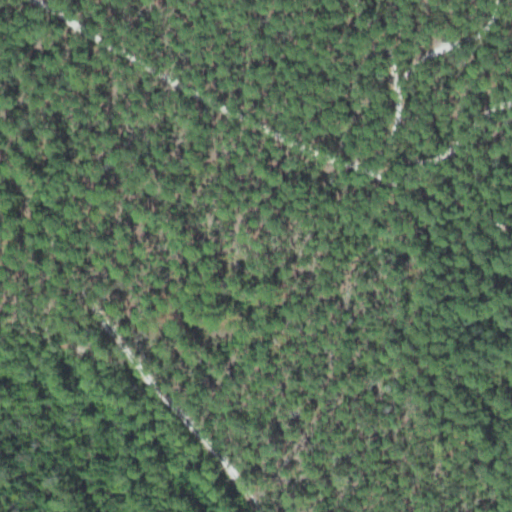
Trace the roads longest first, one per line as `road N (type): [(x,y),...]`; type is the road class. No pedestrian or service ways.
road 1 (residential): [(511,108),(444,152),(304,150),(32,0)]
road 2 (residential): [(261,511),(122,346),(35,217),(0,144)]
